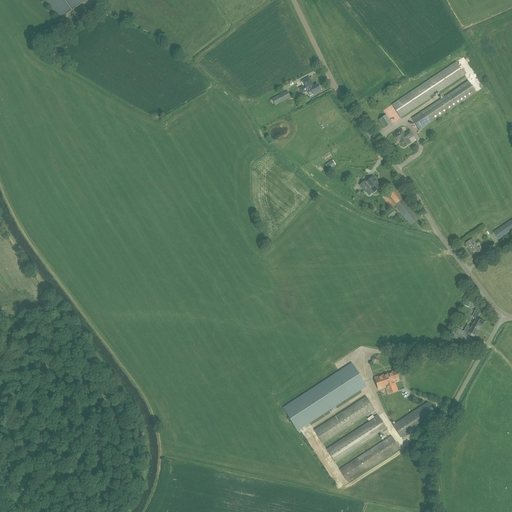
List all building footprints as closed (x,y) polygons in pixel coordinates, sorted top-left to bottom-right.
[(82,0),(44,0),(59,20),(84,2),(82,0)] [(434,95),(464,75),(456,62),(392,104),(400,117),(430,98),(431,99),(435,96),(434,95)] [(309,77),(302,81),(304,86),(299,88),(300,91),(312,85),(312,84),(309,77)] [(476,93),(468,80),(411,118),(419,130),(476,93)] [(313,87),(312,85),(300,91),(302,94),(307,91),(308,92),(311,91),(313,95),(321,91),(320,90),(321,89),(320,86),(319,87),(317,84),(313,87)] [(272,98),(275,105),(291,97),(287,90),(272,98)] [(392,123),(386,115),(378,120),(384,128),(392,123)] [(401,130),(393,135),(398,142),(399,141),(404,148),(410,143),(408,139),(413,136),(410,130),(404,134),(401,130)] [(325,165),(329,170),(334,166),(335,165),(332,160),(325,165)] [(363,189),(375,179),(373,176),(366,182),(365,180),(360,185),(363,189)] [(375,179),(363,189),(365,192),(370,189),(373,193),(381,186),(375,179)] [(394,188),(387,194),(396,204),(402,199),(403,198),(394,188)] [(387,194),(383,197),(391,208),(395,204),(396,204),(387,194)] [(396,204),(395,204),(411,225),(418,219),(402,199),(396,204)] [(511,222),(495,234),(499,241),(508,235),(507,234),(511,230),(511,222)] [(478,248),(472,239),(466,243),(472,253),(476,251),(477,253),(482,250),(480,247),(478,248)] [(484,322),(476,318),(473,324),(480,329),(484,322)] [(480,329),(473,324),(471,327),(468,325),(464,332),(458,329),(455,335),(465,341),(469,334),(468,334),(469,332),(476,336),(480,329)] [(297,431),(367,386),(352,363),(282,408),(297,431)] [(398,379),(396,371),(375,378),(378,389),(386,387),(388,394),(397,391),(393,381),(398,379)] [(323,444),(375,410),(366,396),(314,430),(323,444)] [(393,425),(395,428),(401,438),(437,415),(429,402),(393,425)] [(335,463),(336,463),(387,429),(378,416),(326,449),(335,463)] [(399,448),(391,436),(340,470),(348,482),(399,448)]
